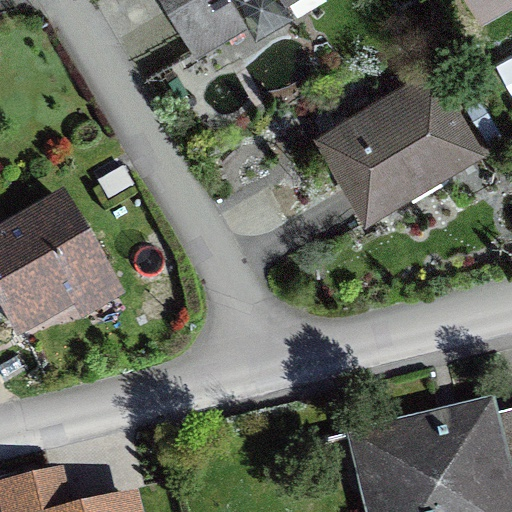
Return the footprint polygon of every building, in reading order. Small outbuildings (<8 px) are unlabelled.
[(166,0),(197,54),(247,25),(255,39),(323,0),(166,0)] [(511,0),(469,0),(483,23),(511,5),(511,0)] [(511,96),(511,50),(492,63),(511,96)] [(486,149),(434,61),(313,133),(365,220),(486,149)] [(459,91),(489,140),(505,130),(475,81),(459,91)] [(108,199),(136,184),(125,165),(98,180),(108,199)] [(63,190),(0,226),(0,308),(18,340),(75,308),(82,319),(123,295),(63,190)] [(511,413),(494,418),(490,402),(346,436),(364,511),(511,511),(511,488),(509,478),(511,476),(511,413)] [(74,507),(64,467),(0,482),(0,511),(143,511),(138,492),(74,507)]
